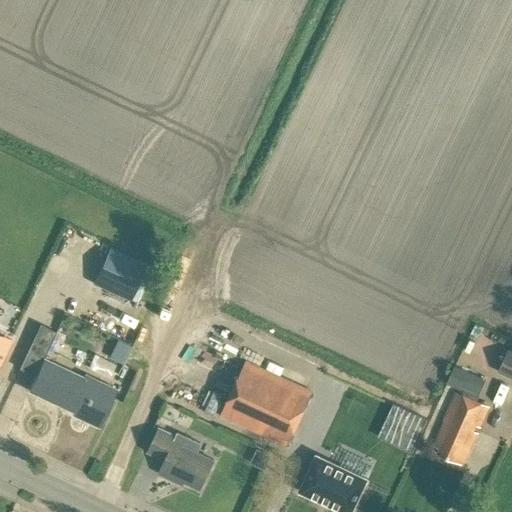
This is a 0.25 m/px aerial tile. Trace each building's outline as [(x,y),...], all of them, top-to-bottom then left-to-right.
[(111,246),(94,284),(130,301),(147,263),(111,246)] [(56,331),(39,324),(29,345),(46,353),(56,331)] [(0,364),(11,341),(0,335),(0,364)] [(511,377),(511,350),(510,350),(499,371),(511,377)] [(83,377),(43,358),(35,376),(28,390),(66,408),(73,412),(72,414),(99,427),(116,390),(105,384),(84,374),(83,377)] [(220,416),(287,447),(313,392),(247,361),(220,416)] [(471,374),(455,367),(448,383),(464,390),(471,374)] [(440,448),(438,454),(463,465),(490,407),(458,392),(445,420),(446,420),(434,446),(440,448)] [(185,441),(166,431),(159,428),(148,452),(166,460),(159,473),(176,481),(177,478),(201,489),(214,460),(183,445),(185,441)] [(264,470),(271,455),(257,449),(250,464),(264,470)] [(352,511),(368,479),(317,454),(299,491),(343,511),(352,511)]
